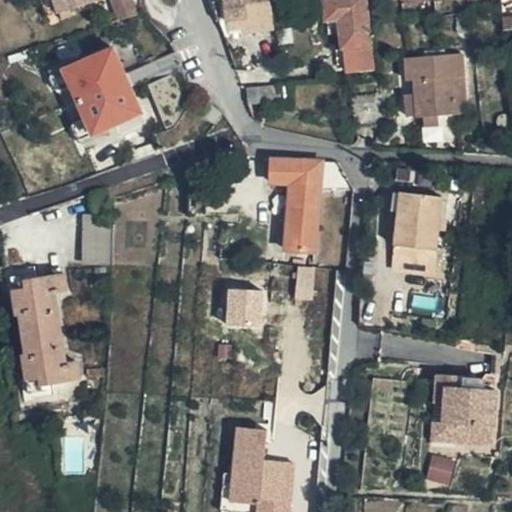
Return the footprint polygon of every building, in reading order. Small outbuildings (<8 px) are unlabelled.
[(44,0),(31,0),(39,22),(51,18),(44,0)] [(89,0),(44,0),(51,18),(91,4),(89,0)] [(104,0),(114,23),(132,16),(126,0),(104,0)] [(214,0),(221,21),(229,19),(228,12),(239,10),(243,23),(261,19),(257,0),(214,0)] [(369,0),(325,0),(326,14),(329,14),(340,14),(341,28),(342,42),(344,41),(344,50),(355,50),(356,64),(373,62),(369,0)] [(477,26),(475,4),(461,6),(463,27),(477,26)] [(340,14),(329,14),(330,29),(341,28),(340,14)] [(129,75),(115,44),(67,65),(64,60),(50,66),(58,86),(73,80),(92,121),(78,126),(87,146),(100,139),(97,132),(145,111),(133,85),(178,66),(174,55),(129,75)] [(408,111),(423,110),(436,109),(469,106),(463,53),(465,52),(464,47),(405,53),(408,73),(415,72),(415,89),(406,91),(408,111)] [(179,71),(147,85),(163,127),(166,127),(188,101),(179,71)] [(274,75),(247,78),(249,96),(281,92),(280,74),(274,75)] [(216,117),(202,102),(192,111),(207,126),(216,117)] [(436,109),(423,110),(424,119),(437,117),(436,109)] [(282,152),(275,151),(274,175),(292,177),(287,239),(316,241),(320,183),(355,183),(357,183),(339,155),(282,152)] [(219,163),(201,165),(199,181),(221,183),(225,164),(219,163)] [(447,245),(452,192),(408,187),(402,240),(447,245)] [(213,219),(218,193),(211,192),(205,219),(213,219)] [(110,242),(111,214),(85,213),(83,258),(109,259),(110,242)] [(22,387),(56,383),(54,368),(80,366),(79,349),(66,350),(57,279),(68,278),(67,261),(40,265),(37,254),(6,257),(8,279),(17,278),(22,320),(26,320),(30,357),(26,358),(26,365),(18,365),(22,387)] [(313,288),(315,258),(301,259),(300,288),(313,288)] [(442,399),(452,400),(455,380),(486,383),(487,373),(444,369),(442,399)] [(371,429),(403,431),(406,377),(374,375),(371,429)] [(455,380),(452,400),(451,417),(451,419),(459,419),(457,437),(498,441),(502,384),(486,383),(455,380)] [(451,419),(451,417),(440,416),(439,435),(457,437),(459,419),(451,419)] [(242,418),(238,463),(227,463),(224,502),(261,505),(260,511),(273,511),(293,511),(298,454),(268,452),(271,421),(242,418)] [(428,476),(451,482),(457,457),(434,451),(428,476)]
